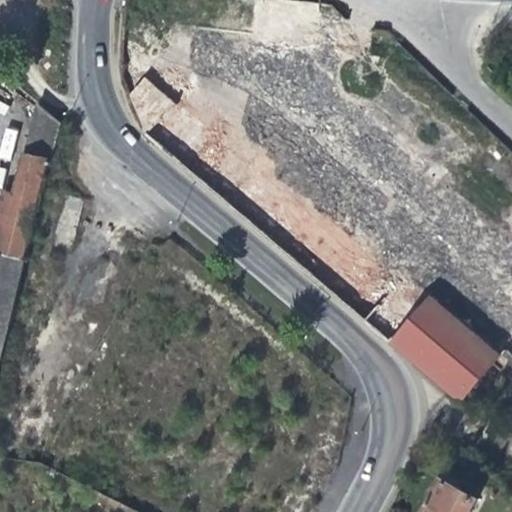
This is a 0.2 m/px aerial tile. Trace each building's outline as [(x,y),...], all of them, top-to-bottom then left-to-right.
[(314,44),(320,4),(302,2),(286,0),(260,0),(255,36),(314,44)] [(374,84),(456,164),(483,135),(401,56),(374,84)] [(147,79),(131,97),(146,135),(389,343),(417,312),(147,79)] [(52,163),(60,129),(61,125),(36,104),(0,251),(0,252),(22,258),(46,161),(52,163)] [(0,252),(0,355),(25,259),(22,258),(0,252)] [(431,296),(417,312),(389,343),(459,402),(500,356),(431,296)] [(478,473),(468,465),(462,459),(454,467),(469,482),(478,473)] [(470,511),(477,500),(442,481),(425,511),(470,511)]
